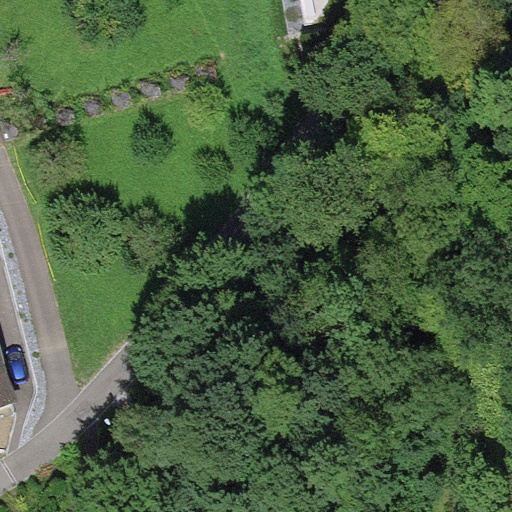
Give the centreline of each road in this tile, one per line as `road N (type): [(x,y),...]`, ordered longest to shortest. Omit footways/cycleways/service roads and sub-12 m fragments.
road 1 (residential): [(63,433),(116,392),(175,328),(410,0)]
road 2 (residential): [(63,433),(46,321),(0,193)]
